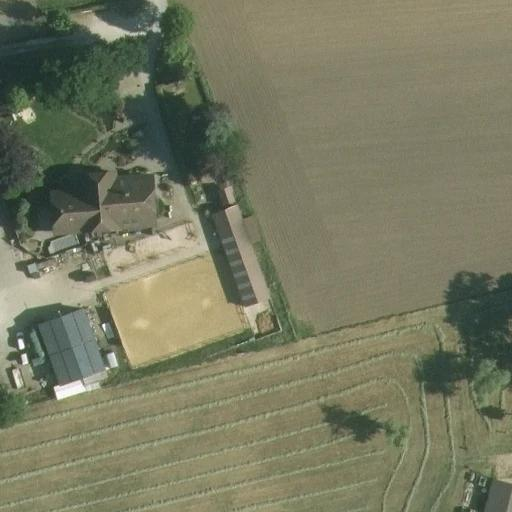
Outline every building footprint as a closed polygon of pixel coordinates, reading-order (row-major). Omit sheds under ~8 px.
[(153,224),(150,178),(79,181),(80,194),(54,195),(55,214),(61,213),(62,231),(153,224)] [(228,182),(216,187),(222,203),(234,199),(228,182)] [(269,299),(238,208),(210,217),(242,308),(269,299)] [(104,372),(82,312),(39,326),(60,388),(104,372)] [(109,376),(126,371),(117,346),(101,352),(109,376)] [(0,372),(0,407),(9,404),(0,372)] [(511,511),(511,484),(492,479),(483,511),(511,511)]
